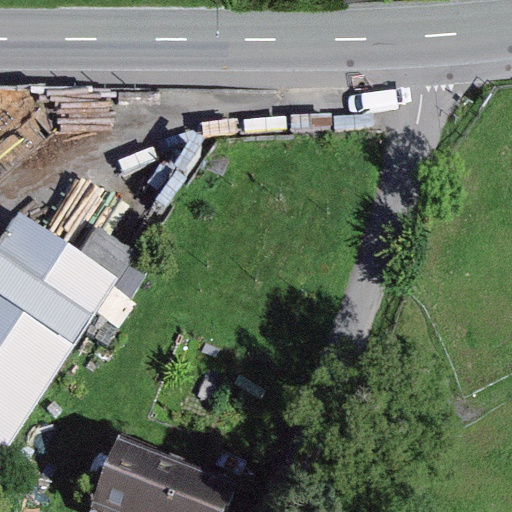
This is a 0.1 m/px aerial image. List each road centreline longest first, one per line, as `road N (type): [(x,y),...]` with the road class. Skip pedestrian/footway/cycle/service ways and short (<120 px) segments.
road 1 (unclassified): [(274,511),(402,190),(425,89),(423,38)]
road 2 (tertiary): [(423,38),(0,40)]
